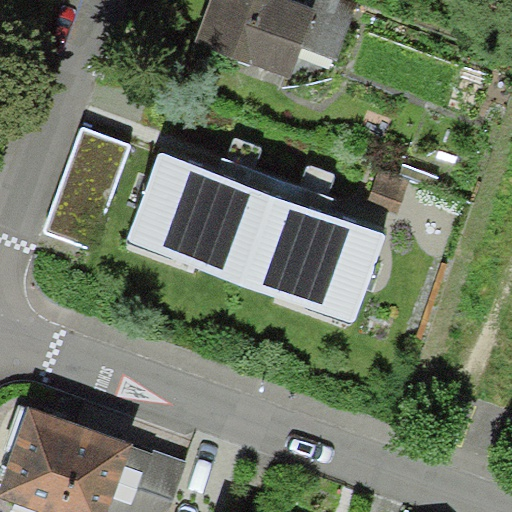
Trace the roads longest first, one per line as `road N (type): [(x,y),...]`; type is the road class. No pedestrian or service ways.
road 1 (residential): [(0,335),(493,511)]
road 2 (residential): [(64,0),(0,165)]
